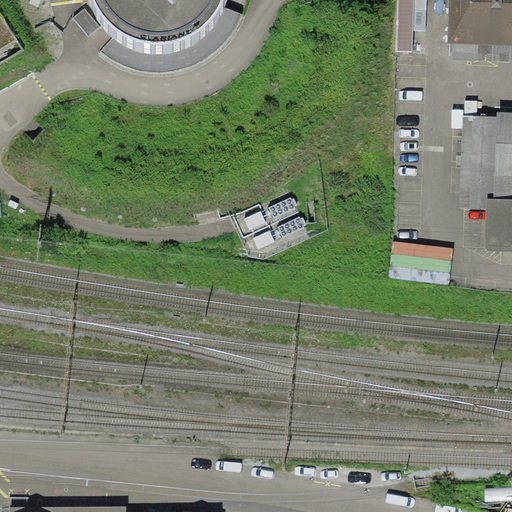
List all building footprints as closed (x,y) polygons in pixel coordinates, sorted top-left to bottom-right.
[(102,0),(110,16),(120,28),(134,38),(160,48),(188,46),(212,36),(227,21),(236,0),(102,0)] [(413,0),(398,0),(396,51),(412,51),(413,0)] [(511,0),(448,0),(447,47),(449,47),(448,60),(511,62),(511,0)] [(496,104),(465,104),(465,117),(462,117),(460,210),(485,210),(485,201),(511,201),(511,115),(496,115),(496,104)] [(511,201),(485,201),(485,210),(484,254),(511,254),(511,201)]
